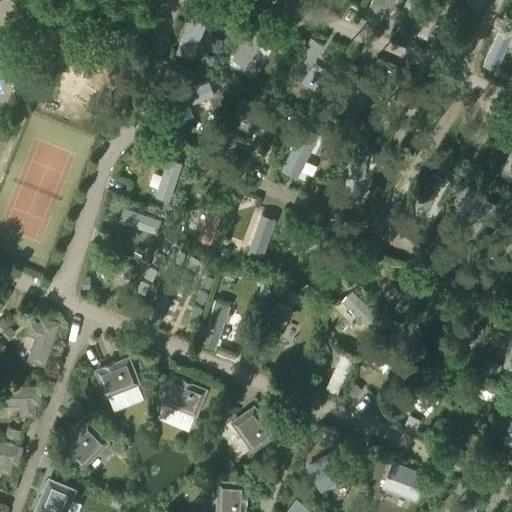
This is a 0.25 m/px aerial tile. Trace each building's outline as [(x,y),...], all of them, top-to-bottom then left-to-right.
[(371,0),(365,14),(379,21),(388,0),(371,0)] [(469,0),(467,4),(480,10),(484,0),(469,0)] [(432,3),(417,34),(428,39),(443,8),(432,3)] [(193,6),(176,52),(192,59),(210,12),(193,6)] [(255,22),(234,54),(245,61),(265,28),(255,22)] [(511,30),(501,26),(484,64),(497,70),(511,34),(511,30)] [(310,37),(287,74),(300,82),(323,45),(310,37)] [(348,73),(326,109),(342,118),(363,82),(348,73)] [(208,80),(167,97),(173,110),(213,93),(208,80)] [(398,86),(378,123),(393,131),(413,94),(398,86)] [(238,99),(232,113),(272,131),(278,118),(238,99)] [(487,123),(470,162),(482,167),(499,128),(487,123)] [(303,125),(281,169),(297,177),(319,133),(303,125)] [(338,144),(336,151),(343,155),(346,148),(338,144)] [(352,152),(344,195),(360,198),(368,154),(352,152)] [(168,157),(155,194),(168,199),(181,162),(168,157)] [(430,172),(411,207),(424,214),(443,179),(430,172)] [(463,179),(460,185),(469,190),(472,184),(463,179)] [(475,187),(455,222),(468,229),(488,194),(475,187)] [(212,200),(198,238),(211,243),(225,205),(212,200)] [(123,206),(119,220),(156,232),(161,218),(123,206)] [(261,214),(248,252),(262,257),(276,219),(261,214)] [(293,220),(286,232),(318,250),(325,238),(293,220)] [(160,247),(168,250),(173,239),(165,236),(160,247)] [(152,261),(160,265),(165,254),(157,250),(152,261)] [(176,261),(183,264),(188,253),(180,250),(176,261)] [(96,252),(91,267),(128,281),(134,266),(96,252)] [(187,265),(194,269),(199,258),(191,254),(187,265)] [(169,275),(177,279),(182,268),(174,264),(169,275)] [(144,276),(152,279),(157,268),(149,265),(144,276)] [(180,280),(188,284),(192,272),(185,269),(180,280)] [(201,284),(208,288),(213,277),(205,273),(201,284)] [(422,276),(389,301),(398,313),(431,289),(422,276)] [(137,290),(144,294),(149,283),(141,279),(137,290)] [(163,290),(170,294),(175,283),(167,279),(163,290)] [(173,295),(181,298),(186,287),(178,284),(173,295)] [(195,299),(203,303),(208,292),(200,288),(195,299)] [(353,289),(342,300),(369,327),(379,316),(353,289)] [(129,305),(136,308),(141,297),(133,294),(129,305)] [(156,305),(164,309),(169,298),(161,294),(156,305)] [(215,299),(200,342),(215,347),(231,304),(215,299)] [(277,302),(263,335),(277,341),(291,308),(277,302)] [(190,315),(198,318),(202,307),(195,304),(190,315)] [(150,320),(157,323),(162,312),(154,309),(150,320)] [(43,317),(30,359),(47,365),(60,323),(43,317)] [(341,353),(325,388),(338,394),(354,359),(341,353)] [(106,368),(100,370),(109,394),(140,382),(137,375),(139,374),(135,365),(133,365),(131,358),(118,363),(117,361),(105,366),(106,368)] [(182,377),(176,374),(166,398),(197,410),(200,403),(201,404),(205,394),(204,394),(206,387),(194,382),(195,380),(182,375),(182,377)] [(472,379),(459,417),(475,423),(488,384),(472,379)] [(41,386),(0,386),(0,404),(42,404),(41,386)] [(260,409),(256,404),(235,419),(254,446),(261,441),(262,443),(270,437),(269,436),(275,431),(267,420),(269,419),(261,408),(260,409)] [(511,416),(505,416),(502,436),(511,437),(511,416)] [(70,441),(65,446),(83,464),(107,440),(101,435),(102,434),(95,426),(94,428),(88,422),(79,432),(78,430),(68,440),(70,441)] [(320,422),(315,432),(335,442),(340,432),(320,422)] [(0,441),(0,459),(20,464),(23,446),(0,441)] [(337,449),(306,468),(321,492),(352,473),(337,449)] [(393,461),(383,487),(416,501),(427,475),(393,461)] [(49,475),(37,508),(46,511),(64,511),(75,485),(49,475)] [(246,488),(246,482),(221,481),(219,511),(245,511),(245,501),(247,501),(248,488),(246,488)] [(313,511),(296,499),(286,511),(313,511)]
